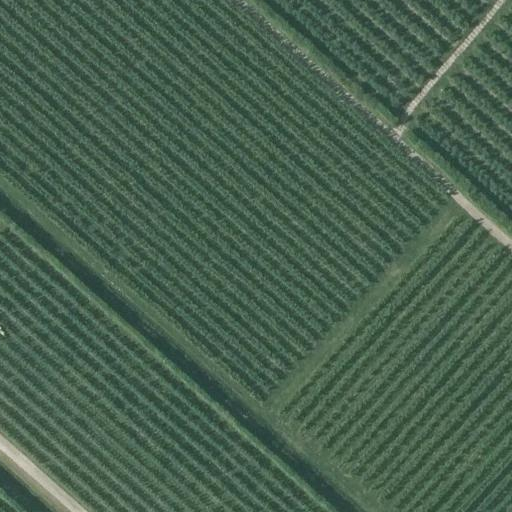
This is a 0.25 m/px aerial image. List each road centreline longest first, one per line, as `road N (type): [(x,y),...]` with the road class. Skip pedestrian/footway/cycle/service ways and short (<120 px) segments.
road 1 (track): [(372,511),(0,186)]
road 2 (track): [(511,246),(393,137),(503,0)]
road 3 (track): [(393,137),(237,0)]
